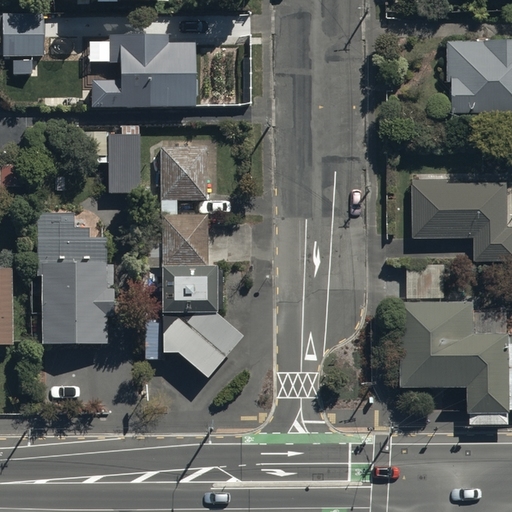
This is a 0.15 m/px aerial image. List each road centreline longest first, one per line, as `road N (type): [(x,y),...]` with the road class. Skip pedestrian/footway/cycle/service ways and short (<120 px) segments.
road 1 (residential): [(318,0),(300,227),(298,484)]
road 2 (tertiary): [(298,484),(0,486)]
road 3 (tertiary): [(445,484),(298,484)]
